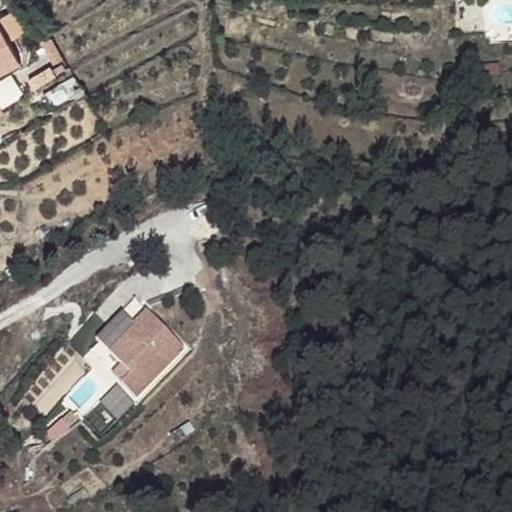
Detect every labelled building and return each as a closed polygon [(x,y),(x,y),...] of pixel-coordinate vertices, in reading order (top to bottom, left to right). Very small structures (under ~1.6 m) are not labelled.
[(28,29),(17,9),(0,17),(0,26),(7,40),(28,29)] [(0,72),(19,62),(7,40),(0,26),(0,72)] [(32,86),(54,74),(50,67),(28,80),(32,86)] [(137,328),(111,355),(132,375),(123,384),(138,399),(186,351),(146,311),(133,324),(137,328)] [(68,427),(80,416),(77,413),(74,415),(70,412),(62,420),(68,427)]
